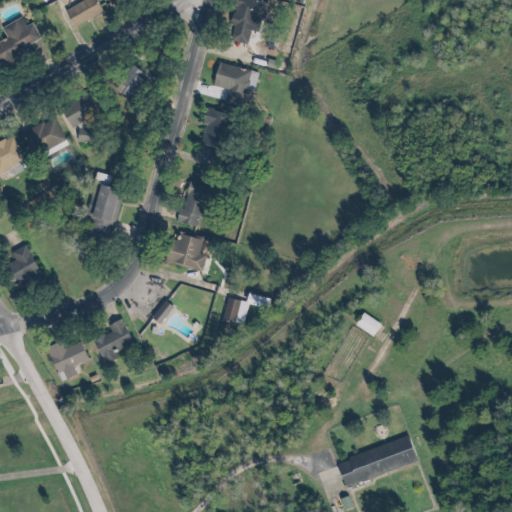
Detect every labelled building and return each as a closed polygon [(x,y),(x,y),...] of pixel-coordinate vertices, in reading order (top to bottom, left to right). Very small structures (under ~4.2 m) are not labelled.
[(80,0),(61,9),(70,26),(99,12),(92,0),(80,0)] [(255,0),(233,0),(224,38),(244,43),(255,0)] [(39,38),(30,21),(23,25),(18,16),(0,25),(0,29),(4,37),(0,39),(0,64),(13,58),(10,53),(39,38)] [(255,70),(213,63),(210,86),(224,88),(222,101),(240,104),(242,86),(252,88),(255,70)] [(125,99),(143,74),(129,64),(111,88),(125,99)] [(57,106),(66,127),(93,115),(84,95),(57,106)] [(196,144),(217,147),(223,112),(202,108),(196,144)] [(18,133),(30,157),(46,149),(48,151),(64,143),(51,116),(18,133)] [(0,170),(23,160),(11,135),(0,140),(0,170)] [(80,233),(108,238),(118,189),(94,184),(95,178),(105,180),(105,175),(92,172),(80,233)] [(173,222),(194,226),(202,185),(186,182),(181,208),(176,207),(173,222)] [(167,238),(161,261),(198,271),(203,254),(196,253),(199,239),(175,232),(173,240),(167,238)] [(8,250),(12,260),(5,262),(13,285),(36,277),(24,244),(8,250)] [(240,325),(246,303),(264,308),(267,298),(244,292),(242,302),(224,297),(218,318),(240,325)] [(156,323),(170,307),(162,300),(148,316),(156,323)] [(372,336),(378,322),(358,313),(352,326),(372,336)] [(130,341),(118,318),(105,324),(107,330),(89,339),(101,364),(114,357),(110,351),(130,341)] [(42,347),(54,373),(59,370),(63,378),(74,373),(70,366),(85,359),(76,341),(60,348),(56,340),(42,347)] [(413,463),(405,437),(332,459),(340,485),(413,463)]
